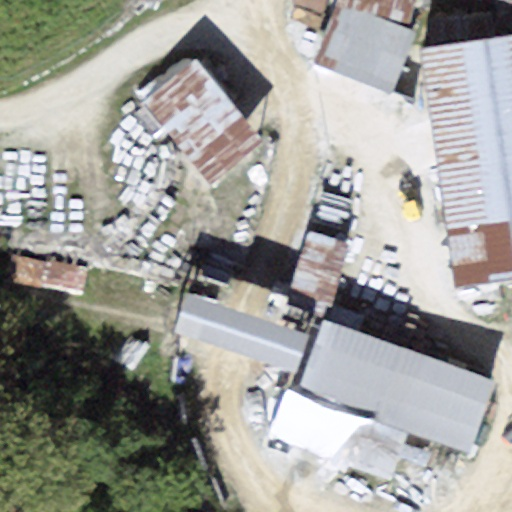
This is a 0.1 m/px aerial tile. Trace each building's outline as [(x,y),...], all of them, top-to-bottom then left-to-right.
[(390,97),(423,0),(337,0),(317,64),(390,97)] [(511,281),(511,37),(421,50),(454,288),(511,281)] [(260,145),(194,62),(142,102),(208,184),(260,145)] [(291,390),(305,351),(184,307),(170,346),(291,390)] [(498,383),(322,321),(296,394),(472,455),(498,383)]
